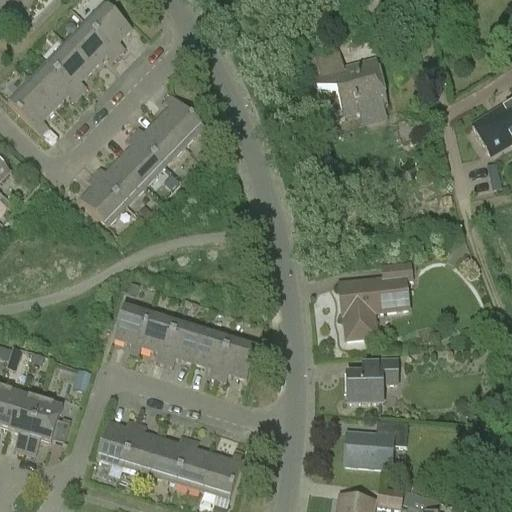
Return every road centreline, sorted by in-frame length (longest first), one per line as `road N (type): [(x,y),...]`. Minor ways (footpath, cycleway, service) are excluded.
road 1 (residential): [(193,29),(228,86),(275,230),(290,314),(294,431)]
road 2 (residential): [(11,465),(63,476),(82,463),(108,382),(294,431)]
road 3 (track): [(511,348),(413,13)]
road 4 (residential): [(193,29),(50,173),(0,125)]
